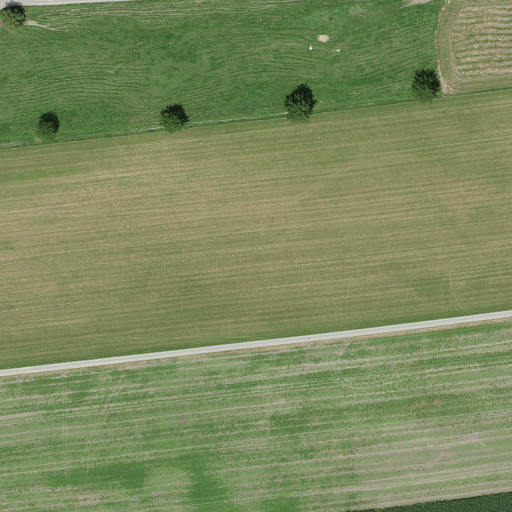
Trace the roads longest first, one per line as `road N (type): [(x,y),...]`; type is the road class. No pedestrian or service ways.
road 1 (track): [(0,373),(511,309)]
road 2 (track): [(0,5),(136,0)]
